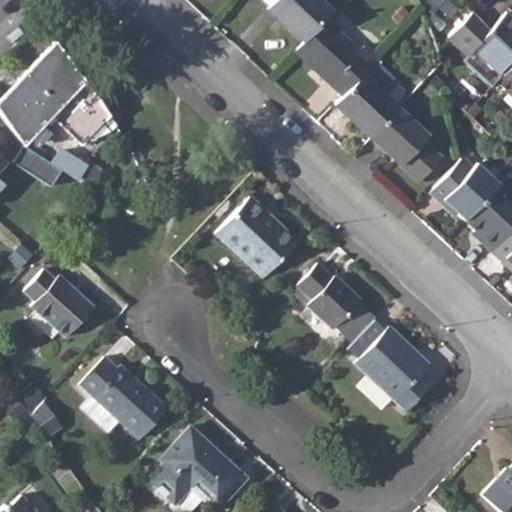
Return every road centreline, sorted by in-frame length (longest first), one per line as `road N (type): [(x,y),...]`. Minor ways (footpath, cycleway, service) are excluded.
road 1 (residential): [(131,0),(511,356)]
road 2 (residential): [(511,374),(410,488),(372,507),(325,494),(169,336)]
